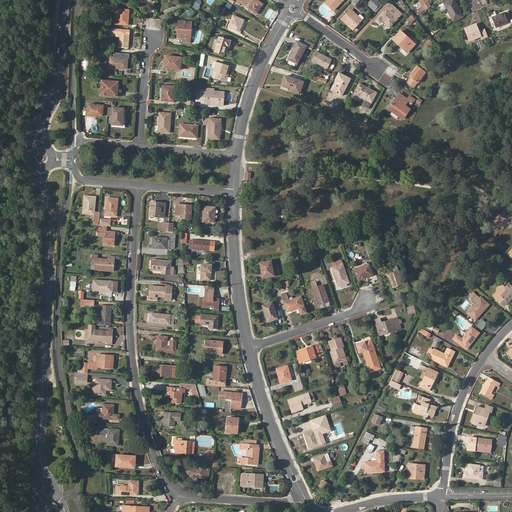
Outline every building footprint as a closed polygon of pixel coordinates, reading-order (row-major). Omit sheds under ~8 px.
[(201,0),(197,0),(193,6),(198,9),(203,1),(201,0)] [(241,3),(256,13),(262,5),(255,0),(238,0),(237,3),(239,5),(241,3)] [(328,0),(326,3),(333,10),(343,0),(328,0)] [(371,0),(368,4),(375,11),(381,3),(377,0),(371,0)] [(383,21),(390,27),(402,15),(392,5),(395,2),(393,0),(388,0),(387,1),(390,5),(376,20),(380,24),(383,21)] [(454,22),(464,17),(454,0),(443,0),(442,1),(454,22)] [(225,7),(231,11),(235,6),(228,1),(225,7)] [(432,7),(429,2),(422,6),(425,11),(432,7)] [(116,24),(128,25),(129,10),(117,9),(117,6),(112,5),(111,11),(117,12),(116,24)] [(363,20),(359,16),(351,9),(341,19),(353,31),(363,20)] [(496,27),(509,22),(507,19),(511,18),(508,11),(492,17),(496,27)] [(229,27),(239,32),(244,20),(233,16),(229,27)] [(183,42),(190,42),(191,22),(179,22),(178,31),(180,31),(180,37),(184,38),(183,42)] [(482,39),(488,37),(485,29),(480,31),(477,24),(465,29),(470,41),(481,37),(482,39)] [(408,53),(415,45),(401,31),(393,39),(408,53)] [(119,47),(128,48),(129,35),(120,35),(119,47)] [(215,52),(224,54),(228,40),(219,37),(215,52)] [(288,59),(298,64),(307,46),(296,41),(292,49),(293,49),(288,59)] [(312,61),(327,69),(332,59),(317,52),(312,61)] [(164,67),(180,70),(182,58),(166,56),(164,67)] [(109,68),(127,69),(128,58),(110,57),(109,68)] [(213,77),(226,81),(231,67),(217,63),(213,77)] [(418,83),(426,72),(418,66),(410,77),(411,78),(407,83),(414,88),(418,83)] [(333,91),(342,96),(350,79),(339,73),(335,81),(338,82),(333,91)] [(290,90),(300,94),(303,82),(285,76),(281,85),(291,89),(290,90)] [(100,95),(117,96),(118,82),(102,81),(100,95)] [(363,106),(368,108),(377,93),(359,84),(352,97),(359,101),(362,97),(366,100),(363,106)] [(162,100),(174,102),(175,87),(163,86),(162,100)] [(183,95),(192,95),(192,88),(184,87),(183,95)] [(205,100),(205,104),(215,105),(216,101),(223,101),(224,92),(214,91),(214,90),(205,89),(205,90),(202,90),(201,100),(205,100)] [(410,110),(405,106),(407,102),(411,105),(413,103),(414,100),(409,97),(407,99),(399,94),(389,109),(403,119),(410,110)] [(413,103),(418,106),(422,101),(412,94),(409,97),(414,100),(413,103)] [(87,115),(102,116),(103,105),(88,104),(87,115)] [(111,124),(123,125),(124,117),(122,117),(123,109),(113,108),(112,116),(111,124)] [(158,132),(169,133),(171,113),(159,113),(158,132)] [(208,139),(220,139),(221,119),(210,118),(209,126),(208,139)] [(179,137),(197,138),(199,125),(180,123),(179,137)] [(99,225),(99,219),(100,213),(94,212),(96,197),(84,196),(83,213),(94,214),(94,219),(93,225),(99,225)] [(105,215),(116,216),(118,199),(107,198),(105,215)] [(150,216),(164,217),(165,204),(151,203),(150,216)] [(176,217),(190,218),(192,206),(177,205),(176,217)] [(203,221),(214,222),(215,208),(204,207),(203,221)] [(166,231),(168,232),(169,223),(159,223),(158,231),(166,231)] [(104,245),(114,246),(115,232),(106,231),(106,226),(99,225),(98,235),(105,236),(104,245)] [(167,249),(167,248),(168,238),(153,237),(152,247),(167,249)] [(189,249),(209,251),(210,242),(190,240),(189,249)] [(92,269),(113,271),(115,257),(108,256),(108,260),(97,259),(98,255),(92,255),(91,263),(92,263),(92,269)] [(161,273),(173,274),(174,267),(171,267),(171,262),(152,260),(151,269),(161,271),(161,273)] [(341,260),(331,264),(332,268),(343,264),(341,260)] [(263,277),(274,275),(271,261),(260,263),(263,277)] [(338,286),(349,283),(343,264),(332,268),(338,286)] [(358,280),(373,275),(369,264),(355,269),(358,280)] [(201,280),(210,281),(211,266),(209,265),(202,265),(201,280)] [(393,287),(402,284),(398,270),(390,273),(388,274),(393,287)] [(93,290),(112,291),(113,281),(94,280),(93,290)] [(511,298),(511,286),(509,284),(505,288),(507,290),(500,296),(501,297),(498,300),(505,305),(507,302),(507,303),(511,298)] [(320,305),(328,302),(323,285),(313,289),(316,300),(315,301),(315,302),(315,303),(315,304),(316,305),(317,305),(318,305),(319,305),(320,305)] [(171,294),(175,294),(176,289),(150,286),(150,295),(157,296),(165,297),(165,299),(171,300),(171,294)] [(505,288),(498,294),(500,296),(507,290),(505,288)] [(199,304),(219,306),(220,299),(213,299),(214,291),(205,290),(204,298),(200,298),(199,304)] [(300,315),(306,313),(301,297),(293,300),(288,301),(287,299),(285,293),(282,295),(287,312),(298,308),(300,315)] [(406,302),(413,299),(411,294),(404,296),(406,302)] [(474,304),(467,313),(469,314),(470,312),(477,318),(489,305),(480,297),(479,298),(476,295),(471,301),(474,304)] [(277,318),(275,311),(272,302),(263,306),(268,322),(277,318)] [(99,325),(110,326),(112,306),(100,305),(99,316),(97,316),(96,320),(100,320),(99,325)] [(150,322),(173,325),(174,316),(151,313),(150,322)] [(209,327),(217,328),(219,316),(201,315),(201,316),(196,316),(195,322),(200,323),(200,324),(209,325),(209,327)] [(380,335),(401,328),(397,318),(381,323),(380,319),(375,320),(380,335)] [(482,318),(477,325),(482,329),(487,322),(482,318)] [(453,339),(466,350),(479,333),(471,327),(462,339),(456,335),(453,339)] [(91,329),(91,340),(94,340),(109,341),(110,331),(96,330),(91,329)] [(107,344),(111,345),(113,331),(110,331),(109,341),(94,340),(93,343),(98,344),(98,342),(107,343),(107,344)] [(166,345),(167,341),(167,337),(158,336),(156,351),(175,353),(176,340),(171,340),(171,341),(170,346),(166,345)] [(334,364),(347,360),(343,348),(344,347),(341,338),(328,341),(332,352),(330,352),(334,364)] [(370,372),(381,369),(371,339),(356,345),(359,353),(363,352),(370,372)] [(205,353),(222,354),(223,342),(206,340),(205,353)] [(300,362),(320,355),(317,346),(297,352),(300,362)] [(434,349),(429,358),(445,366),(449,357),(451,358),(454,352),(447,348),(444,354),(434,349)] [(97,367),(113,368),(114,356),(97,355),(97,362),(94,362),(88,362),(88,363),(83,363),(82,373),(87,374),(87,368),(97,369),(97,367)] [(417,368),(427,372),(422,382),(431,387),(438,373),(429,368),(429,369),(419,364),(417,368)] [(154,376),(176,377),(176,366),(154,365),(154,376)] [(218,381),(225,382),(227,367),(214,366),(213,381),(218,381)] [(280,383),(291,380),(288,366),(277,369),(280,383)] [(398,383),(400,379),(403,373),(397,370),(393,378),(391,381),(395,382),(398,383)] [(106,390),(111,390),(111,380),(96,379),(96,383),(87,383),(88,374),(87,374),(82,373),(75,373),(74,377),(76,378),(76,384),(93,385),(92,394),(105,395),(106,390)] [(494,394),(491,392),(495,385),(498,386),(499,383),(489,377),(481,393),(491,399),(494,394)] [(429,391),(431,387),(422,382),(420,387),(429,391)] [(168,402),(181,403),(182,393),(185,393),(185,389),(191,389),(193,396),(195,395),(198,394),(197,391),(196,384),(186,383),(180,383),(180,388),(166,386),(166,391),(169,391),(168,402)] [(295,392),(303,390),(300,383),(293,385),(295,392)] [(199,397),(205,396),(202,385),(196,384),(197,391),(198,394),(199,397)] [(341,395),(347,393),(345,386),(339,388),(341,395)] [(231,408),(240,409),(242,394),(219,391),(218,398),(226,399),(232,399),(231,408)] [(301,405),(315,400),(312,392),(289,400),(293,412),(302,409),(301,405)] [(435,413),(434,413),(436,407),(429,404),(431,400),(419,395),(416,404),(417,405),(415,410),(423,413),(423,412),(428,414),(428,415),(433,417),(435,413)] [(339,396),(330,399),(333,406),(342,403),(339,396)] [(96,418),(113,419),(113,414),(114,405),(103,404),(102,412),(95,412),(95,418),(86,417),(85,423),(91,423),(93,423),(96,424),(96,418)] [(413,411),(427,417),(428,415),(428,414),(423,412),(423,413),(415,410),(417,405),(416,404),(413,411)] [(471,421),(483,425),(489,411),(490,411),(492,407),(486,405),(484,408),(476,405),(474,411),(475,411),(471,421)] [(174,426),(175,421),(175,413),(165,412),(164,425),(174,426)] [(376,415),(372,423),(378,425),(381,417),(376,415)] [(226,432),(237,433),(239,419),(228,418),(226,432)] [(309,448),(322,444),(319,434),(329,430),(328,425),(304,433),(309,448)] [(412,447),(423,448),(426,429),(416,427),(412,447)] [(107,445),(118,446),(119,430),(101,428),(101,433),(108,434),(107,445)] [(367,444),(369,440),(371,436),(366,433),(362,442),(367,444)] [(175,449),(175,453),(190,454),(191,442),(181,441),(176,440),(176,439),(174,438),(173,449),(175,449)] [(491,440),(475,438),(474,448),(490,450),(491,440)] [(246,463),(258,464),(259,446),(255,445),(243,444),(240,444),(240,449),(247,449),(246,457),(238,457),(237,464),(246,464),(246,463)] [(395,450),(404,455),(406,451),(397,447),(395,450)] [(208,461),(213,461),(213,460),(214,451),(206,450),(205,461),(208,461)] [(365,471),(384,471),(384,451),(376,451),(377,462),(365,462),(365,471)] [(317,471),(329,468),(324,454),(311,459),(312,462),(314,462),(317,471)] [(116,466),(134,468),(135,456),(117,455),(116,466)] [(408,464),(407,478),(415,479),(416,475),(424,476),(425,465),(408,464)] [(464,477),(482,480),(483,473),(479,472),(479,466),(469,464),(468,472),(464,472),(464,477)] [(187,475),(187,476),(205,478),(205,468),(206,467),(199,466),(199,468),(182,466),(181,474),(187,475)] [(242,486),(262,487),(263,475),(243,474),(242,486)] [(219,485),(232,486),(233,476),(219,475),(219,485)] [(495,476),(494,485),(501,486),(502,477),(495,476)] [(319,487),(324,491),(329,484),(324,480),(319,487)] [(128,494),(137,495),(138,481),(129,481),(128,486),(128,494)]
